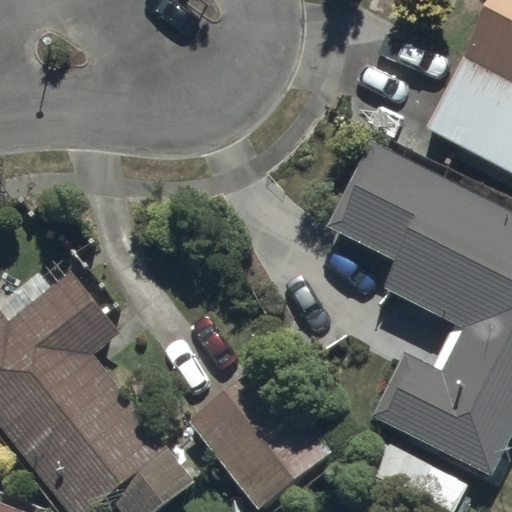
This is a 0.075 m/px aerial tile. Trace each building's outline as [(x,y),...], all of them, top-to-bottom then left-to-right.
[(511,0),(489,0),(457,59),(511,88),(511,0)] [(511,446),(511,213),(373,143),(330,226),(396,259),(381,289),(455,326),(434,367),(401,351),(368,415),(495,479),(511,446)] [(0,309),(0,420),(74,511),(96,511),(114,498),(124,511),(153,511),(195,478),(95,355),(124,331),(74,270),(10,322),(0,309)] [(262,361),(185,418),(254,509),(330,451),(262,361)] [(0,511),(33,511),(34,511),(0,499),(0,511)]
